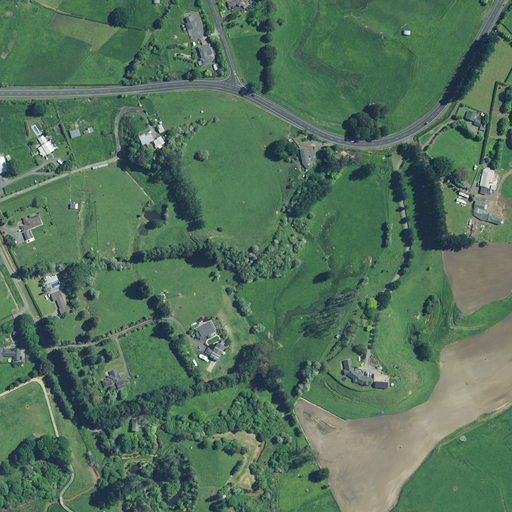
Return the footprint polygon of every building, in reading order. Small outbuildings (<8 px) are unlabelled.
[(240,7),(241,6),(242,6),(244,9),(249,5),(245,0),(241,3),(241,2),(244,0),(231,0),(226,3),(229,8),(236,4),(240,7)] [(196,27),(193,20),(187,23),(190,29),(196,27)] [(212,55),(209,44),(198,47),(201,58),(200,59),(200,61),(196,62),(197,67),(202,65),(202,66),(213,62),(211,55),(212,55)] [(473,124),(480,127),(478,136),(483,137),(486,128),(481,127),(484,119),(482,118),(481,121),(474,118),(475,116),(477,117),(478,114),(468,110),(465,118),(474,122),(473,124)] [(165,131),(162,124),(156,127),(160,133),(165,131)] [(81,136),(79,129),(70,132),(72,138),(81,136)] [(153,140),(151,134),(145,136),(144,134),(138,137),(142,145),(146,144),(146,145),(148,145),(147,143),(153,140)] [(48,142),(43,135),(38,139),(42,146),(38,148),(41,153),(40,153),(41,155),(42,154),(43,157),(58,148),(52,139),(48,142)] [(165,143),(161,137),(153,141),(155,145),(154,146),(156,148),(158,147),(159,149),(162,147),(161,145),(165,143)] [(306,148),(297,150),(298,157),(301,157),(302,165),(307,170),(312,166),(309,161),(308,157),(316,156),(315,150),(307,152),(306,148)] [(0,173),(8,171),(4,157),(0,157),(0,173)] [(490,169),(486,168),(483,170),(480,186),(481,186),(480,193),(486,195),(489,182),(493,183),(495,175),(493,174),(494,171),(490,170),(490,169)] [(472,214),(481,220),(497,224),(499,215),(487,212),(488,204),(485,203),(485,202),(475,200),(472,214)] [(42,224),(39,216),(31,219),(31,218),(28,219),(27,217),(22,218),(25,226),(21,227),(23,232),(42,224)] [(58,280),(56,275),(49,278),(48,276),(43,278),(46,285),(58,280)] [(66,306),(60,291),(50,294),(53,301),(56,300),(60,309),(59,309),(61,315),(70,312),(68,306),(66,306)] [(195,333),(198,337),(199,337),(200,340),(207,336),(208,338),(212,337),(210,334),(216,331),(211,321),(195,330),(196,332),(195,333)] [(225,347),(217,343),(213,350),(208,347),(205,353),(210,356),(209,357),(217,361),(225,347)] [(3,351),(3,348),(0,347),(0,361),(2,361),(3,356),(14,357),(14,360),(20,361),(20,349),(14,348),(14,351),(3,351)] [(356,382),(361,385),(370,385),(371,377),(363,376),(362,374),(360,372),(358,373),(353,365),(351,359),(343,360),(345,369),(343,369),(344,375),(347,374),(352,379),(353,379),(353,380),(352,380),(352,381),(353,382),(354,383),(355,383),(355,382),(356,382)] [(120,378),(117,369),(109,372),(110,375),(107,376),(108,378),(102,380),(104,388),(116,384),(118,390),(125,387),(123,384),(124,384),(122,377),(120,378)]
